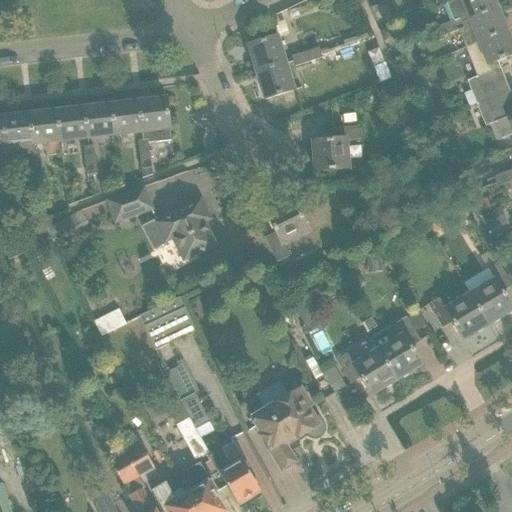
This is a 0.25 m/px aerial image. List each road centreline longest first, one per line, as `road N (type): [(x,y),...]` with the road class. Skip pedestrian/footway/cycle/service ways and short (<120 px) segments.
road 1 (residential): [(0,52),(196,29)]
road 2 (residential): [(369,511),(511,425)]
road 3 (residential): [(261,167),(196,29)]
